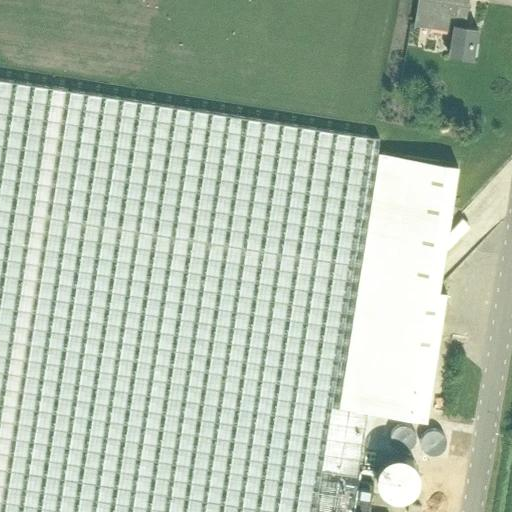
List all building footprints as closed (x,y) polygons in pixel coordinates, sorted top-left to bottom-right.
[(468,0),(416,0),(413,22),(451,28),(447,52),(471,56),(476,26),(464,24),(467,5),(468,4),(468,0)] [(350,511),(366,410),(336,406),(355,280),(357,280),(377,151),(379,136),(101,93),(0,77),(0,511),(350,511)] [(438,289),(457,163),(377,151),(357,280),(355,280),(336,406),(366,410),(425,419),(445,290),(438,289)] [(459,263),(477,246),(469,238),(452,256),(459,263)] [(388,440),(389,440),(390,440),(392,440),(394,439),(396,437),(398,435),(399,434),(399,433),(400,431),(400,430),(400,428),(400,427),(399,426),(399,425),(398,424),(397,423),(396,421),(395,421),(393,420),(390,420),(387,420),(385,421),(384,422),(383,423),(382,423),(381,425),(380,427),(380,428),(380,430),(380,431),(380,432),(381,434),(382,435),(382,436),(384,437),(384,438),(386,439),(388,440)] [(420,447),(422,448),(425,448),(427,447),(428,446),(430,445),(431,443),(432,443),(433,441),(433,440),(433,439),(433,437),(433,436),(433,435),(432,433),(431,431),(430,430),(429,429),(427,429),(427,428),(426,428),(424,428),(422,428),(421,428),(419,429),(417,430),(415,432),(414,434),(413,436),(413,437),(413,438),(413,439),(414,441),(414,442),(415,443),(416,445),(417,446),(420,447)] [(394,494),(397,494),(401,494),(402,494),(406,493),(409,492),(410,491),(413,488),(415,486),(416,484),(418,481),(418,480),(419,478),(419,476),(419,474),(419,473),(418,469),(418,468),(416,464),(415,463),(414,462),(413,460),(412,459),(409,457),(407,456),(404,455),(402,455),(399,454),(395,455),(394,455),(390,456),(389,457),(387,458),(385,460),(384,462),(382,464),(381,466),(380,468),(380,469),(379,471),(379,473),(379,476),(379,478),(380,481),(381,483),(382,484),(384,487),(386,490),(387,491),(390,492),(392,493),(394,494)]
